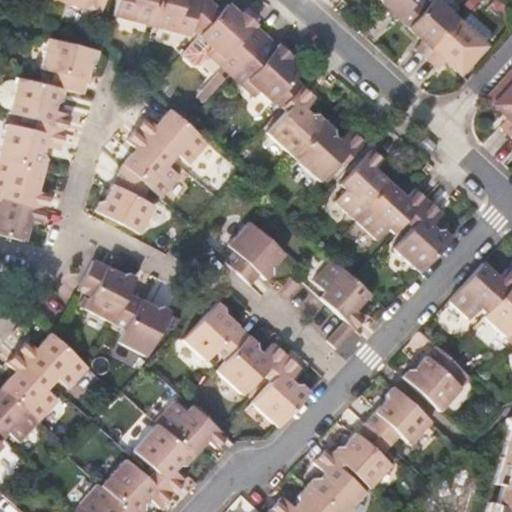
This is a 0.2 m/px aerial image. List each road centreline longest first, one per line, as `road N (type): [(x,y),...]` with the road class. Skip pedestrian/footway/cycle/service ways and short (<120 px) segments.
road 1 (residential): [(62,221),(181,279),(206,269),(342,383)]
road 2 (residential): [(342,383),(509,201)]
road 3 (residential): [(200,511),(234,472),(257,470),(342,383)]
road 4 (residential): [(287,0),(431,132)]
road 5 (residential): [(62,221),(112,68)]
road 6 (residential): [(431,132),(511,39)]
